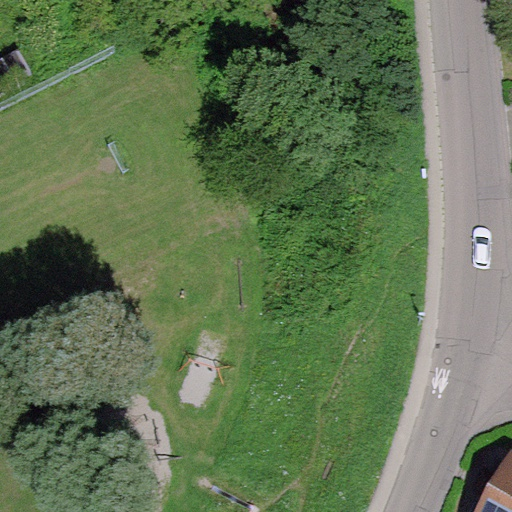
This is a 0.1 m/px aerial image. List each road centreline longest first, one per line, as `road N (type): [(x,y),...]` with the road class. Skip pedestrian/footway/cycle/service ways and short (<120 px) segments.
road 1 (residential): [(462,0),(480,329)]
road 2 (residential): [(480,329),(398,511)]
